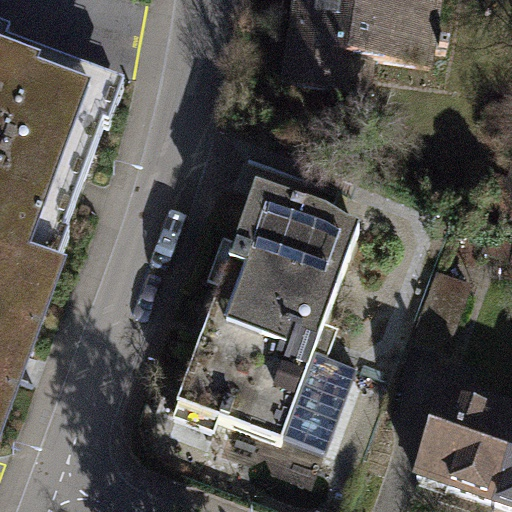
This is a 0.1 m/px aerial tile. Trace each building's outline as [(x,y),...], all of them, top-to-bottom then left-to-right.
[(301,0),(288,88),(342,96),(348,59),(433,73),(436,58),(445,59),(447,43),(436,41),(442,0),(301,0)] [(0,263),(52,282),(121,94),(8,52),(12,41),(0,36),(0,263)] [(511,188),(510,188),(500,217),(511,221),(511,188)] [(255,203),(181,411),(284,447),(285,443),(328,458),(359,372),(315,357),(357,239),(255,203)] [(52,282),(0,263),(0,438),(57,284),(52,282)] [(468,292),(436,281),(415,341),(447,352),(468,292)] [(416,482),(494,509),(511,456),(511,420),(445,397),(416,482)] [(511,511),(511,456),(494,509),(505,511),(511,511)]
